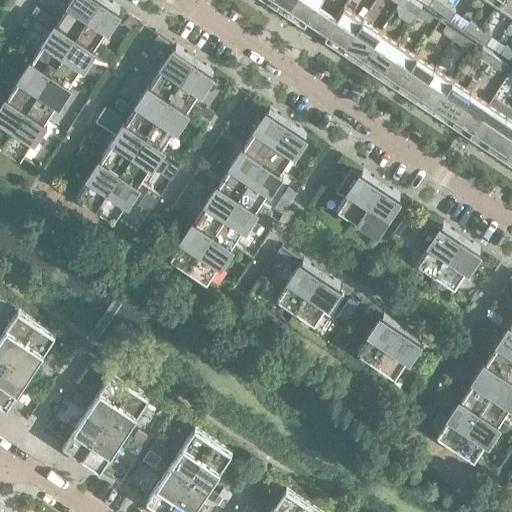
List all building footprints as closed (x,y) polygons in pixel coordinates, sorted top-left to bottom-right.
[(37,42),(68,1),(66,0),(58,0),(30,36),(37,42)] [(67,0),(69,1),(58,18),(77,31),(96,0),(67,0)] [(95,43),(120,5),(111,0),(96,0),(77,31),(95,43)] [(272,0),(287,9),(292,0),(272,0)] [(306,22),(320,0),(292,0),(287,9),(306,22)] [(422,6),(413,0),(408,0),(407,2),(407,7),(417,13),(422,6)] [(440,10),(445,3),(440,0),(430,0),(429,3),(440,10)] [(511,0),(498,0),(498,1),(511,9),(511,0)] [(451,18),(456,10),(445,3),(440,10),(451,18)] [(343,47),(363,17),(344,4),(324,34),(343,47)] [(435,14),(422,6),(417,13),(427,20),(431,19),(435,14)] [(361,59),(381,29),(363,17),(343,47),(361,59)] [(52,68),(77,31),(58,18),(33,55),(52,68)] [(476,34),(481,27),(470,19),(465,27),(476,34)] [(459,30),(446,22),(443,27),(444,31),(454,38),(459,30)] [(487,42),(492,34),(481,27),(476,34),(487,42)] [(379,71),(399,41),(381,29),(361,59),(379,71)] [(471,38),(459,30),(454,38),(463,44),(468,43),(471,38)] [(71,80),(95,43),(77,31),(52,68),(71,80)] [(397,83),(417,53),(399,41),(379,71),(397,83)] [(170,93),(195,55),(176,42),(151,80),(170,93)] [(511,59),(511,58),(511,47),(506,44),(501,51),(511,59)] [(495,54),(482,46),(479,51),(480,55),(490,61),(495,54)] [(415,95),(435,65),(417,53),(397,83),(415,95)] [(507,62),(495,54),(490,61),(499,68),(504,67),(507,62)] [(27,105),(52,68),(33,55),(9,92),(27,105)] [(189,105),(214,68),(195,55),(170,93),(189,105)] [(433,107),(453,77),(435,65),(415,95),(433,107)] [(46,117),(71,80),(52,68),(27,105),(46,117)] [(451,119),(471,89),(453,77),(433,107),(451,119)] [(145,130),(170,93),(151,80),(127,117),(145,130)] [(469,131),(489,101),(471,89),(451,119),(469,131)] [(0,140),(2,142),(27,105),(9,92),(0,105),(0,140)] [(164,142),(189,105),(170,93),(145,130),(164,142)] [(487,143),(507,113),(489,101),(469,131),(487,143)] [(21,155),(46,117),(27,105),(2,142),(21,155)] [(263,155),(288,117),(270,105),(244,142),(263,155)] [(505,155),(511,144),(511,116),(507,113),(487,143),(505,155)] [(121,166),(145,130),(127,117),(102,154),(121,166)] [(282,167),(307,130),(288,117),(263,155),(282,167)] [(140,179),(164,142),(145,130),(121,166),(140,179)] [(239,192),(263,155),(244,142),(220,179),(239,192)] [(96,204),(121,166),(102,154),(77,192),(96,204)] [(257,204),(282,167),(263,155),(239,192),(257,204)] [(356,218),(382,179),(363,167),(361,170),(354,165),(349,172),(356,177),(337,205),(356,218)] [(115,217),(140,179),(121,166),(96,204),(115,217)] [(214,229),(239,192),(220,179),(195,216),(214,229)] [(375,230),(400,192),(382,179),(356,218),(375,230)] [(233,241),(257,204),(239,192),(214,229),(233,241)] [(399,240),(406,230),(413,220),(404,214),(390,234),(399,240)] [(189,266),(214,229),(195,216),(170,254),(189,266)] [(415,236),(422,226),(413,220),(406,230),(415,236)] [(436,271),(462,233),(443,220),(418,258),(436,271)] [(208,279),(233,241),(214,229),(189,266),(208,279)] [(455,284),(481,245),(462,233),(436,271),(455,284)] [(297,307),(322,269),(303,256),(301,260),(294,255),(289,262),(296,267),(278,294),(297,307)] [(315,320),(341,281),(322,269),(297,307),(315,320)] [(0,347),(13,356),(37,319),(19,307),(0,334),(0,347)] [(377,360),(402,322),(384,310),(358,348),(377,360)] [(32,369),(56,332),(37,319),(13,356),(32,369)] [(506,369),(511,359),(511,320),(487,357),(506,369)] [(396,373),(421,335),(402,322),(377,360),(396,373)] [(0,375),(13,356),(0,347),(0,375)] [(0,400),(7,405),(32,369),(13,356),(0,375),(0,400)] [(481,406),(506,369),(487,357),(462,394),(481,406)] [(106,418),(131,381),(112,369),(88,406),(106,418)] [(500,419),(511,400),(511,373),(506,369),(481,406),(500,419)] [(125,431),(150,394),(131,381),(106,418),(125,431)] [(456,444),(481,406),(462,394),(437,431),(456,444)] [(82,455),(106,418),(88,406),(63,442),(82,455)] [(475,456),(500,419),(481,406),(456,444),(475,456)] [(101,468),(125,431),(106,418),(82,455),(101,468)] [(190,474),(214,437),(195,424),(171,461),(190,474)] [(157,436),(146,454),(157,460),(168,443),(157,436)] [(208,486),(233,449),(214,437),(190,474),(208,486)] [(165,510),(190,474),(171,461),(146,498),(165,510)] [(167,511),(191,511),(208,486),(190,474),(165,510),(167,511)] [(295,511),(305,498),(287,485),(268,511),(295,511)] [(322,511),(324,510),(305,498),(295,511),(322,511)]
